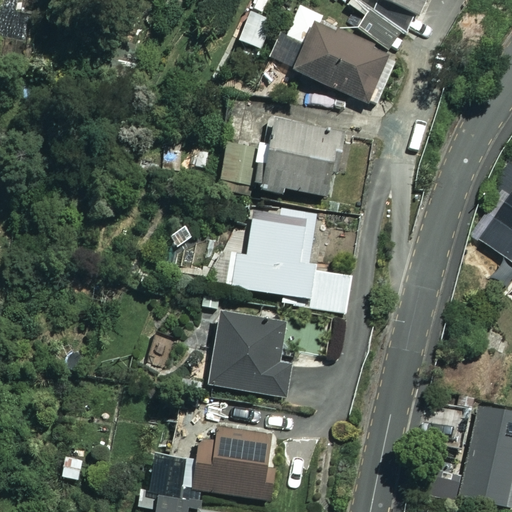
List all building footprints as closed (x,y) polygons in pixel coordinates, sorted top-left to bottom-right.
[(422,0),(350,0),(346,11),(363,18),(356,36),(390,50),(404,18),(413,22),(422,0)] [(318,18),(295,8),(271,68),(363,105),(384,54),(315,26),(318,18)] [(262,150),(227,142),(217,191),(249,198),(251,190),(283,197),(284,191),(322,200),(335,137),(268,122),(262,150)] [(205,144),(181,144),(182,175),(206,175),(205,144)] [(511,193),(479,242),(511,264),(511,193)] [(233,255),(228,291),(306,301),(305,309),(341,314),(347,272),(305,266),(312,216),(249,207),(242,257),(233,255)] [(255,322),(256,313),(231,309),(230,317),(217,315),(204,386),(280,399),(286,364),(273,362),(279,326),(255,322)] [(511,416),(471,410),(455,502),(466,504),(464,511),(484,511),(486,507),(509,511),(511,491),(511,416)] [(190,461),(165,458),(162,478),(178,480),(177,490),(263,502),(267,473),(261,472),(266,436),(212,429),(210,444),(192,442),(190,461)] [(152,511),(182,511),(183,509),(195,511),(197,500),(138,491),(136,507),(152,509),(152,511)]
